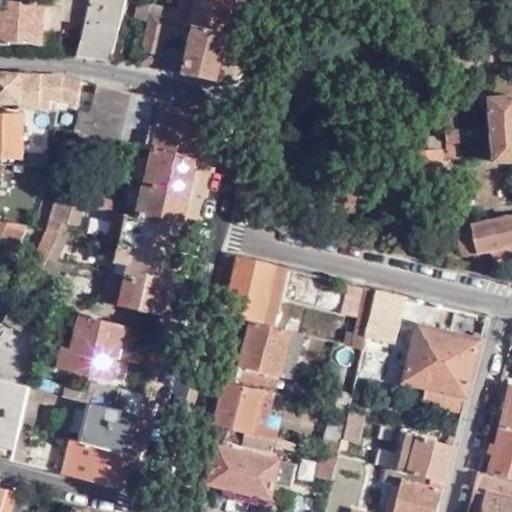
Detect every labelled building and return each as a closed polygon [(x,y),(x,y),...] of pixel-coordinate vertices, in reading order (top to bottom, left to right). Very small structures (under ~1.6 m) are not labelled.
[(0,0),(0,40),(42,42),(43,42),(44,2),(64,3),(63,20),(76,20),(82,0),(0,0)] [(88,55),(101,0),(92,0),(79,54),(88,55)] [(124,17),(127,6),(113,3),(102,0),(101,0),(88,55),(115,60),(125,17),(124,17)] [(141,0),(140,9),(149,11),(151,2),(143,0),(141,0)] [(238,0),(181,0),(179,9),(152,2),(151,2),(149,11),(153,12),(171,17),(197,24),(222,29),(231,31),(238,0)] [(61,42),(63,20),(64,3),(44,2),(43,42),(61,42)] [(153,12),(149,11),(140,9),(138,16),(138,18),(150,22),(153,12)] [(161,58),(171,17),(153,12),(150,22),(140,63),(159,67),(161,58)] [(219,82),(231,31),(222,29),(197,24),(185,73),(213,80),(219,82)] [(78,99),(83,79),(64,73),(0,71),(0,102),(20,103),(20,107),(50,108),(50,94),(64,95),(78,99)] [(100,134),(122,140),(133,91),(97,82),(93,101),(82,101),(81,112),(79,129),(87,130),(100,134)] [(145,144),(156,96),(133,91),(122,140),(127,141),(145,144)] [(82,101),(78,99),(64,95),(50,94),(50,108),(54,109),(61,109),(81,112),(82,101)] [(511,95),(492,98),(497,161),(511,159),(511,95)] [(202,116),(204,108),(174,101),(173,108),(164,106),(155,147),(179,153),(200,159),(210,118),(202,116)] [(458,111),(446,112),(449,158),(463,157),(458,111)] [(0,158),(25,159),(26,113),(0,112),(0,158)] [(124,150),(127,141),(122,140),(100,134),(98,144),(124,150)] [(138,215),(184,227),(200,159),(179,153),(155,147),(138,215)] [(443,168),(442,147),(414,150),(415,171),(443,168)] [(37,164),(51,165),(54,151),(36,151),(35,164),(37,164)] [(80,184),(64,179),(59,196),(69,198),(76,200),(80,184)] [(96,195),(94,204),(111,209),(113,198),(114,198),(96,195)] [(84,214),(87,203),(76,200),(69,198),(59,196),(51,226),(61,228),(64,216),(71,218),(73,212),(84,214)] [(123,211),(126,201),(113,198),(111,209),(123,211)] [(125,225),(127,214),(118,211),(116,218),(116,222),(125,225)] [(6,212),(5,221),(27,225),(28,217),(6,212)] [(176,258),(184,227),(138,215),(128,213),(125,225),(120,243),(122,243),(176,258)] [(511,214),(457,227),(463,255),(492,248),(495,267),(511,264),(511,214)] [(0,233),(25,238),(32,226),(27,225),(5,221),(1,220),(0,224),(0,233)] [(39,253),(49,256),(61,228),(51,226),(39,253)] [(0,256),(10,263),(19,248),(5,240),(0,247),(0,256)] [(133,277),(169,287),(176,258),(122,243),(118,262),(136,267),(133,277)] [(81,273),(83,265),(49,256),(39,253),(26,279),(42,283),(47,266),(81,273)] [(265,323),(279,264),(248,256),(247,256),(241,255),(228,307),(227,312),(245,317),(251,319),(265,323)] [(265,323),(280,326),(295,268),(279,264),(265,323)] [(122,303),(128,276),(113,272),(106,299),(122,303)] [(167,297),(169,287),(133,277),(128,276),(122,303),(163,314),(167,297)] [(361,317),(368,287),(352,283),(344,313),(361,317)] [(367,348),(370,335),(381,289),(368,287),(361,317),(357,331),(349,330),(345,342),(367,348)] [(390,340),(401,294),(381,289),(370,335),(382,338),(390,340)] [(23,329),(40,300),(19,295),(5,318),(23,329)] [(126,326),(71,312),(63,346),(70,349),(65,368),(113,379),(126,326)] [(265,323),(251,319),(238,375),(279,386),(282,374),(292,329),(280,326),(265,323)] [(469,396),(484,341),(419,324),(406,380),(429,386),(469,396)] [(306,333),(292,329),(282,374),(295,377),(306,333)] [(367,349),(362,367),(374,370),(382,338),(370,335),(367,348),(367,349)] [(0,378),(0,455),(15,459),(23,425),(32,387),(0,378)] [(266,393),(266,390),(226,380),(216,423),(249,432),(272,437),(274,430),(270,428),(278,396),(266,393)] [(62,394),(92,402),(139,413),(144,394),(92,382),(90,388),(66,383),(62,394)] [(465,413),(469,396),(429,386),(426,402),(465,413)] [(23,425),(34,428),(41,401),(41,400),(44,390),(32,387),(23,425)] [(352,411),(356,393),(339,389),(335,407),(342,409),(352,411)] [(62,394),(44,390),(41,400),(89,412),(92,402),(62,394)] [(130,452),(139,413),(92,402),(89,412),(89,413),(82,440),(118,449),(130,452)] [(362,445),(369,416),(364,415),(352,411),(346,434),(345,441),(362,445)] [(26,461),(34,428),(23,425),(15,459),(26,461)] [(511,475),(511,428),(505,427),(493,471),(511,475)] [(272,437),(249,432),(246,445),(278,453),(281,440),(272,437)] [(447,482),(457,444),(411,432),(404,458),(386,454),(383,466),(390,467),(407,471),(447,482)] [(113,484),(121,486),(130,452),(118,449),(82,440),(73,437),(64,472),(113,484)] [(328,440),(325,451),(341,455),(344,444),(335,441),(328,440)] [(293,485),(299,464),(222,445),(212,481),(273,496),(277,481),(293,485)] [(317,475),(335,480),(341,455),(325,451),(324,451),(317,475)] [(343,460),(340,485),(362,489),(366,463),(343,460)] [(397,511),(406,478),(407,471),(390,467),(386,479),(395,483),(389,508),(397,511)] [(406,478),(445,488),(447,482),(407,471),(406,478)] [(511,511),(511,480),(480,473),(470,511),(511,511)] [(439,511),(445,488),(406,478),(397,511),(396,511),(439,511)] [(0,511),(12,511),(13,510),(14,507),(15,501),(18,492),(0,487),(0,511)] [(19,511),(22,511),(27,494),(18,492),(15,501),(14,507),(13,510),(19,511)]
